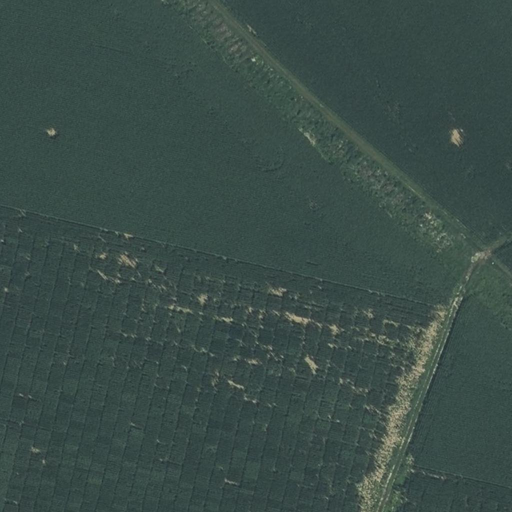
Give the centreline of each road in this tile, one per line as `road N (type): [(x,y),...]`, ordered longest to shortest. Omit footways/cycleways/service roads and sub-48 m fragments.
road 1 (track): [(211,0),(484,252)]
road 2 (track): [(379,511),(463,285),(484,252)]
